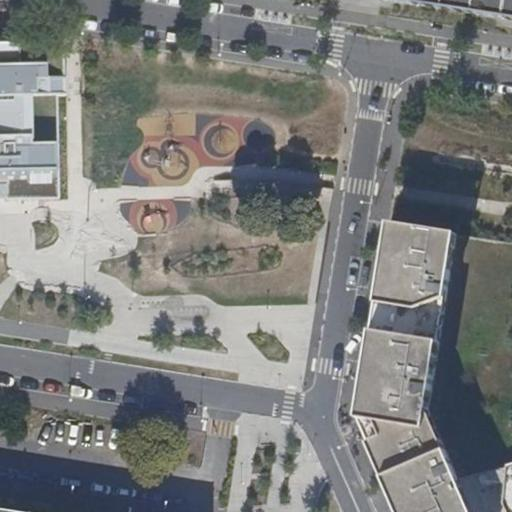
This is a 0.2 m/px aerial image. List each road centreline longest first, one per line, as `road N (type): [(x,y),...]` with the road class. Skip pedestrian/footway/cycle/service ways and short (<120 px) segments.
road 1 (residential): [(378,55),(320,422)]
road 2 (residential): [(378,55),(24,0)]
road 3 (residential): [(0,364),(320,422)]
road 4 (residential): [(511,76),(378,55)]
